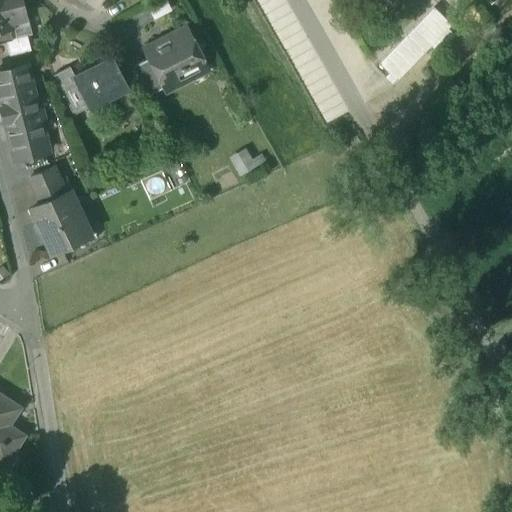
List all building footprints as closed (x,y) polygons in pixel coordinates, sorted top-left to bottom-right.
[(21,0),(0,0),(0,42),(11,40),(9,31),(13,30),(11,22),(26,18),(21,0)] [(307,0),(367,97),(384,86),(332,0),(307,0)] [(171,49),(160,54),(158,51),(147,56),(149,61),(165,91),(166,92),(187,82),(182,73),(202,62),(186,32),(167,42),(171,49)] [(11,40),(5,42),(9,57),(31,52),(27,37),(11,40)] [(421,64),(412,55),(387,81),(396,90),(421,64)] [(114,59),(74,78),(89,109),(91,108),(89,104),(113,92),(116,97),(117,96),(116,95),(127,90),(128,91),(129,90),(114,59)] [(149,61),(132,70),(147,100),(165,91),(149,61)] [(37,111),(26,65),(0,71),(0,100),(2,107),(0,107),(0,108),(3,122),(5,122),(15,161),(48,153),(42,130),(46,129),(41,110),(37,111)] [(74,116),(89,109),(74,78),(70,71),(55,78),(74,116)] [(53,170),(29,181),(40,206),(64,195),(53,170)] [(40,206),(31,211),(32,212),(35,211),(40,221),(36,222),(35,226),(38,231),(41,232),(51,255),(66,247),(69,253),(97,240),(84,211),(79,214),(69,193),(64,195),(40,206)] [(19,408),(0,395),(0,464),(3,467),(23,436),(15,431),(14,431),(7,427),(19,408)]
